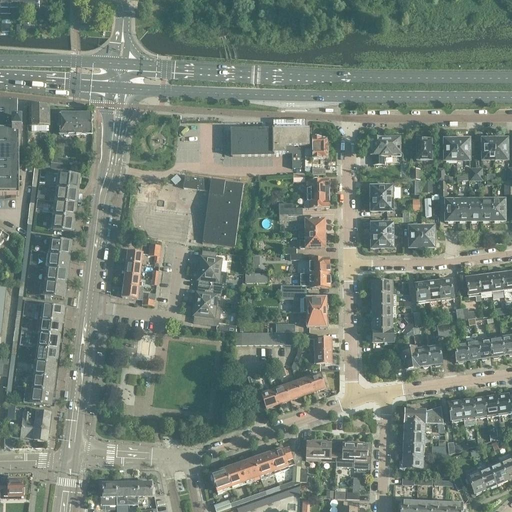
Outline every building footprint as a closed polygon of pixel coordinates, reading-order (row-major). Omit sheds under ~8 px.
[(0,0),(0,9),(11,9),(10,0),(0,0)] [(20,0),(10,0),(11,9),(20,9),(20,0)] [(20,0),(20,9),(38,10),(38,11),(47,11),(46,0),(20,0)] [(17,103),(0,103),(0,199),(15,199),(15,196),(19,196),(19,135),(21,135),(21,125),(17,125),(17,103)] [(29,127),(31,127),(31,132),(49,132),(49,127),(49,122),(53,122),(53,110),(49,110),(49,106),(29,107),(29,127)] [(76,135),(76,115),(59,115),(59,136),(68,136),(68,137),(76,137),(76,135)] [(92,135),(92,115),(76,115),(76,135),(92,135)] [(289,155),(289,147),(289,122),(274,122),(274,130),(272,130),(272,132),(268,132),(268,130),(231,131),(232,157),(273,157),(273,155),(289,155)] [(305,130),(305,122),(289,122),(289,147),(289,155),(292,155),(292,170),(301,169),(300,149),(294,149),(294,147),(309,147),(309,130),(305,130)] [(321,160),(328,160),(328,138),(319,138),(318,136),(313,136),(312,138),(312,176),(325,176),(325,170),(318,170),(318,165),(321,165),(321,160)] [(392,157),(400,157),(400,146),(399,146),(399,144),(401,142),(401,140),(399,138),(397,138),(395,140),(389,140),(388,138),(384,138),(382,140),(381,140),(381,139),(370,139),(371,156),(374,156),(374,166),(384,166),(384,158),(392,158),(392,157)] [(494,164),(494,163),(494,139),(488,139),(487,141),(482,141),(482,164),(494,164)] [(494,163),(507,163),(507,141),(501,141),(500,139),(494,139),(494,163)] [(444,164),(456,164),(456,140),(450,140),(449,141),(444,141),(444,164)] [(456,164),(469,164),(468,141),(463,141),(462,140),(456,140),(456,164)] [(417,163),(431,163),(431,141),(417,141),(417,163)] [(67,172),(67,171),(68,160),(51,158),(50,170),(67,172)] [(420,181),(420,169),(410,169),(410,181),(420,181)] [(457,183),(469,183),(473,183),(476,183),(476,169),(469,169),(469,178),(457,178),(457,183)] [(449,178),(444,178),(444,170),(437,170),(437,183),(439,183),(444,183),(449,183),(449,178)] [(78,192),(78,188),(80,177),(57,174),(56,189),(78,192)] [(293,183),(305,183),(305,175),(293,175),(293,183)] [(208,181),(184,178),(183,190),(207,193),(208,181)] [(210,181),(202,244),(234,249),(243,185),(210,181)] [(306,196),(328,195),(328,181),(308,182),(308,189),(306,189),(306,196)] [(393,189),(393,188),(383,188),(382,187),(380,187),(379,188),(370,188),(370,201),(393,200),(393,189)] [(76,205),(78,192),(56,189),(54,202),(76,205)] [(306,196),(306,202),(304,202),(304,210),(308,210),(329,210),(328,195),(306,196)] [(384,213),(394,213),(393,200),(370,201),(371,213),(379,213),(380,214),(383,214),(384,213)] [(445,224),(457,223),(457,215),(460,214),(460,210),(457,209),(457,200),(445,200),(445,224)] [(457,223),(469,223),(469,215),(472,214),(471,210),(469,209),(469,200),(457,200),(457,209),(460,210),(460,214),(457,215),(457,223)] [(469,223),(481,223),(481,216),(483,215),(483,210),(481,209),(481,200),(469,200),(469,209),(471,210),(472,214),(469,215),(469,223)] [(481,223),(493,223),(493,216),(495,214),(495,210),(493,209),(492,200),(481,200),(481,209),(483,210),(483,215),(481,216),(481,223)] [(493,216),(493,223),(505,223),(504,200),(492,200),(493,209),(495,210),(495,214),(493,216)] [(74,219),(76,205),(54,202),(52,216),(74,219)] [(148,235),(151,236),(161,237),(161,239),(179,241),(179,240),(180,240),(184,238),(185,233),(186,226),(188,227),(189,216),(187,214),(177,212),(177,214),(169,213),(169,215),(154,213),(155,206),(148,205),(148,203),(138,202),(135,203),(134,211),(136,212),(134,226),(152,228),(151,229),(149,229),(148,235)] [(73,233),(74,219),(52,216),(50,230),(51,230),(73,233)] [(302,221),(302,222),(299,222),(299,229),(304,229),(304,235),(325,235),(325,220),(304,220),(304,221),(302,221)] [(394,237),(394,225),(384,225),(383,224),(380,224),(379,225),(371,225),(371,238),(394,237)] [(0,250),(0,249),(0,248),(0,245),(4,242),(5,243),(7,242),(9,239),(9,238),(11,234),(0,227),(0,250)] [(409,250),(421,249),(421,227),(409,227),(409,250)] [(421,227),(421,249),(434,249),(433,227),(421,227)] [(298,239),(304,239),(304,242),(299,242),(299,250),(305,250),(325,250),(325,235),(304,235),(298,235),(298,239)] [(35,236),(35,243),(43,244),(44,237),(35,236)] [(384,250),(394,250),(394,237),(371,238),(371,250),(379,250),(381,251),(383,251),(384,250)] [(47,253),(70,256),(71,243),(50,241),(49,241),(47,253)] [(149,245),(148,251),(148,257),(154,258),(154,264),(156,264),(156,268),(158,268),(159,258),(161,247),(149,245)] [(229,256),(216,254),(202,252),(201,259),(200,259),(200,263),(198,263),(197,270),(227,274),(229,256)] [(68,271),(70,256),(47,253),(46,268),(68,271)] [(142,266),(143,255),(128,253),(126,264),(142,266)] [(30,264),(37,265),(39,256),(32,254),(30,264)] [(309,275),(330,274),(330,272),(330,271),(330,269),(329,260),(308,260),(309,275)] [(140,277),(142,266),(126,264),(125,276),(140,277)] [(66,285),(68,271),(46,268),(44,282),(66,285)] [(219,284),(220,273),(197,270),(196,277),(198,277),(197,282),(198,282),(197,288),(222,291),(221,291),(221,285),(219,284)] [(511,292),(511,276),(511,274),(510,273),(506,273),(505,275),(500,275),(503,294),(511,292)] [(306,293),(306,288),(310,288),(310,289),(330,289),(330,286),(331,284),(331,279),(330,278),(330,274),(309,275),(301,275),(301,287),(281,287),(281,293),(306,293)] [(503,294),(500,275),(499,274),(495,275),(494,276),(488,277),(491,296),(503,294)] [(245,285),(256,284),(267,284),(267,275),(245,275),(245,285)] [(139,289),(140,277),(125,276),(124,280),(122,280),(121,286),(123,287),(139,289)] [(491,296),(488,277),(487,276),(483,276),(482,278),(478,278),(480,297),(491,296)] [(480,297),(478,278),(473,279),(471,278),(467,278),(466,280),(465,280),(468,298),(468,299),(475,298),(476,303),(481,302),(480,297)] [(64,299),(66,285),(44,282),(42,296),(43,297),(64,299)] [(441,302),(453,301),(453,300),(451,282),(439,283),(441,301),(441,302)] [(441,302),(441,301),(439,283),(427,284),(429,303),(441,302)] [(372,297),(393,297),(410,297),(408,284),(401,284),(401,292),(393,292),(393,284),(392,284),(372,284),(372,285),(371,286),(371,290),(372,291),(372,297)] [(417,305),(429,303),(427,284),(415,286),(417,304),(417,305)] [(142,289),(139,289),(123,287),(122,299),(138,301),(138,300),(140,301),(142,289)] [(222,292),(222,291),(197,288),(197,294),(196,294),(195,299),(193,299),(192,306),(220,309),(215,308),(217,298),(219,298),(221,292),(222,292)] [(306,299),(306,293),(281,293),(281,294),(288,294),(288,301),(293,301),(293,314),(305,314),(326,314),(326,299),(306,299)] [(154,302),(155,295),(150,295),(149,301),(143,300),(142,306),(153,308),(154,302)] [(372,308),(393,308),(393,297),(372,297),(371,298),(371,302),(372,303),(372,308)] [(220,310),(220,309),(192,306),(191,313),(193,313),(193,318),(194,318),(193,324),(217,328),(217,327),(218,323),(219,319),(219,317),(219,313),(219,309),(220,310)] [(40,321),(65,324),(66,309),(63,309),(42,307),(40,321)] [(372,320),(393,320),(393,308),(372,308),(372,309),(371,310),(371,314),(372,315),(372,320)] [(474,320),(476,320),(475,312),(468,313),(467,309),(461,310),(463,322),(468,321),(474,320)] [(305,314),(306,329),(326,329),(326,314),(305,314)] [(393,332),(393,331),(393,330),(393,320),(372,320),(372,321),(372,322),(372,326),(373,327),(373,332),(393,332)] [(413,329),(412,321),(412,320),(403,330),(404,330),(401,334),(405,337),(408,334),(413,329)] [(63,338),(65,324),(40,321),(38,335),(63,338)] [(442,326),(444,339),(451,337),(449,325),(442,326)] [(235,335),(235,334),(236,327),(225,326),(225,330),(224,334),(235,335)] [(291,334),(295,334),(295,326),(276,326),(276,334),(279,334),(285,334),(291,334)] [(435,340),(438,339),(444,339),(442,326),(436,327),(432,328),(432,332),(434,332),(435,340)] [(373,344),(384,344),(384,346),(392,346),(391,344),(394,344),(394,343),(396,343),(396,337),(395,337),(395,331),(393,331),(393,332),(373,332),(373,344)] [(38,335),(21,333),(19,346),(31,348),(61,352),(63,338),(38,335)] [(306,334),(297,334),(297,346),(297,353),(302,353),(302,345),(306,345),(306,334)] [(492,358),(489,340),(488,336),(485,337),(486,340),(478,341),(478,342),(480,360),(482,361),(486,361),(487,359),(492,358)] [(511,356),(511,336),(500,338),(503,357),(508,356),(509,357),(511,356)] [(498,357),(503,357),(500,338),(489,340),(492,358),(493,360),(498,359),(498,357)] [(331,353),(331,344),(331,340),(314,340),(314,353),(331,353)] [(480,360),(478,342),(478,341),(466,343),(469,362),(470,363),(474,363),(475,361),(480,360)] [(463,362),(469,362),(466,343),(453,345),(454,345),(456,364),(457,363),(458,365),(463,364),(463,362)] [(440,367),(440,365),(441,365),(439,346),(428,348),(429,349),(431,366),(434,366),(435,367),(440,367)] [(59,366),(61,352),(31,348),(29,362),(35,362),(59,366)] [(418,369),(418,368),(415,348),(401,350),(401,352),(400,352),(401,360),(404,360),(405,371),(418,369)] [(431,366),(429,349),(428,348),(417,349),(416,348),(415,348),(418,368),(422,368),(423,369),(428,368),(428,367),(431,366)] [(314,353),(314,365),(325,365),(325,367),(330,366),(330,365),(331,365),(331,353),(314,353)] [(57,379),(59,366),(35,362),(33,376),(57,379)] [(9,370),(10,366),(3,365),(1,377),(8,378),(9,374),(9,370)] [(308,378),(313,393),(325,389),(319,374),(308,378)] [(33,376),(28,376),(26,389),(25,389),(25,390),(56,393),(57,379),(33,376)] [(253,396),(256,395),(259,394),(254,376),(247,379),(253,396)] [(301,398),(313,393),(308,378),(296,382),(301,398)] [(290,402),(301,398),(296,382),(284,386),(290,402)] [(278,406),(290,402),(284,386),(273,390),(278,406)] [(54,408),(56,393),(25,390),(24,403),(51,407),(51,408),(54,408)] [(266,410),(278,406),(273,390),(261,394),(266,410)] [(495,398),(498,417),(510,415),(507,397),(506,397),(506,395),(500,396),(500,398),(495,398)] [(498,417),(495,398),(495,397),(488,398),(488,399),(483,400),(486,419),(498,417)] [(486,419),(483,400),(483,399),(476,400),(477,401),(471,402),(474,421),(486,419)] [(474,421),(471,402),(471,401),(465,401),(465,403),(460,403),(463,422),(474,421)] [(463,422),(460,403),(455,404),(455,403),(449,404),(449,405),(448,405),(451,423),(451,424),(463,422)] [(9,406),(8,406),(9,406),(7,420),(14,421),(15,407),(9,406)] [(24,413),(25,413),(21,438),(34,440),(34,441),(46,443),(50,415),(37,413),(31,413),(32,409),(25,408),(24,413)] [(423,425),(425,425),(443,425),(440,408),(424,414),(424,413),(405,411),(404,424),(405,424),(423,425)] [(425,425),(423,425),(405,424),(404,428),(403,428),(403,434),(404,434),(425,436),(425,425)] [(425,447),(425,436),(404,434),(404,440),(403,440),(403,446),(404,446),(425,447)] [(468,449),(477,447),(475,439),(466,441),(468,449)] [(318,462),(319,443),(311,442),(311,444),(307,443),(306,462),(318,462)] [(336,463),(337,443),(331,443),(330,443),(319,443),(318,462),(336,463)] [(354,464),(355,444),(343,444),(343,443),(337,443),(336,463),(354,464)] [(355,444),(354,469),(368,469),(369,446),(363,446),(363,445),(355,444)] [(464,445),(453,447),(453,444),(447,444),(448,456),(466,451),(464,445)] [(424,458),(425,447),(404,446),(403,451),(402,451),(402,457),(403,457),(424,458)] [(286,469),(279,450),(279,449),(276,451),(275,452),(272,453),(278,471),(286,469)] [(279,450),(286,469),(294,466),(288,449),(282,451),(281,450),(280,450),(279,450)] [(271,474),(278,471),(272,453),(264,456),(271,474)] [(263,477),(271,474),(264,456),(259,458),(258,457),(256,457),(263,477)] [(255,480),(263,477),(256,457),(255,458),(254,459),(251,460),(250,460),(249,460),(255,480)] [(424,471),(424,458),(403,457),(403,463),(402,463),(402,469),(403,469),(403,470),(424,471)] [(455,469),(462,467),(459,459),(453,461),(455,469)] [(511,464),(509,459),(499,463),(507,481),(511,479),(511,464)] [(248,482),(255,480),(249,460),(247,461),(247,462),(241,464),(248,482)] [(502,483),(507,481),(499,463),(489,468),(496,486),(497,486),(498,487),(503,485),(502,483)] [(240,485),(248,482),(241,464),(233,467),(240,485)] [(232,488),(240,485),(233,467),(231,468),(230,467),(226,468),(226,469),(232,488)] [(291,483),(293,487),(299,485),(299,484),(300,469),(292,468),(292,483),(291,483)] [(495,486),(496,486),(489,468),(478,472),(478,473),(485,491),(490,489),(491,490),(496,488),(495,486)] [(225,490),(232,488),(226,469),(218,472),(225,490)] [(217,493),(225,490),(218,472),(210,475),(217,493)] [(485,491),(478,473),(478,472),(466,477),(467,478),(467,479),(466,480),(468,485),(469,485),(474,495),(475,495),(476,496),(481,494),(481,493),(485,491)] [(434,487),(438,487),(437,491),(444,492),(445,487),(455,488),(457,492),(463,489),(459,480),(453,480),(453,482),(434,481),(434,487)] [(0,499),(11,500),(14,500),(14,497),(23,497),(23,481),(8,482),(8,488),(0,487),(0,499)] [(137,498),(138,498),(152,498),(152,483),(137,484),(137,498)] [(102,499),(116,498),(116,484),(102,484),(102,499)] [(138,507),(138,498),(137,498),(137,484),(116,484),(116,498),(116,507),(138,507)] [(398,510),(401,510),(400,511),(463,511),(463,507),(461,507),(462,504),(401,501),(401,505),(399,505),(398,510)] [(221,511),(231,509),(229,505),(228,502),(214,507),(215,511),(221,511)] [(358,511),(359,504),(338,503),(337,511),(357,511),(358,511)]
